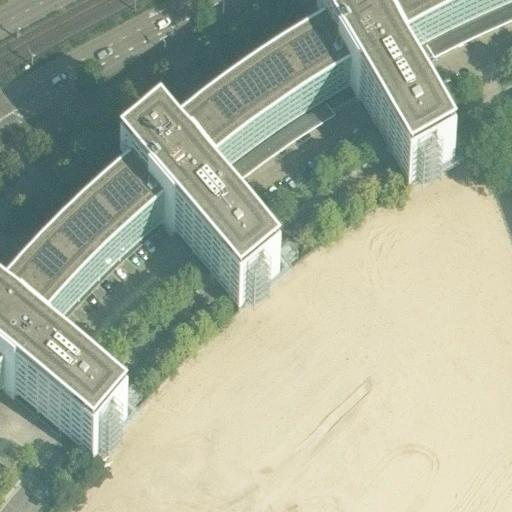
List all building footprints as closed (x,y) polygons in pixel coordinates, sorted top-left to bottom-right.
[(372,16),(371,16),(403,78),(405,77),(405,76),(430,63),(455,50),(481,37),(507,26),(511,23),(511,0),(400,0),(398,1),(396,2),(372,16)] [(315,30),(322,43),(331,35),(330,32),(330,30),(331,27),(332,26),(334,24),(336,24),(339,24),(342,25),(343,27),(352,22),(359,19),(364,18),(368,17),(360,4),(332,20),(315,30)] [(369,19),(368,17),(364,18),(359,19),(352,22),(343,27),(342,25),(339,24),(336,24),(334,24),(332,26),(331,27),(330,30),(330,32),(331,35),(322,43),(324,45),(322,45),(322,44),(321,45),(349,93),(355,105),(357,104),(386,154),(393,165),(408,192),(412,190),(449,169),(453,166),(438,139),(431,128),(432,128),(403,78),(371,16),(370,17),(370,18),(369,19)] [(276,139),(283,150),(303,137),(310,132),(330,119),(355,105),(349,93),(321,45),(320,46),(311,50),(303,55),(295,60),(293,61),(282,68),(270,76),(268,77),(256,85),(245,93),(243,94),(274,137),(276,139)] [(171,149),(206,192),(229,174),(251,157),(259,167),(260,166),(283,150),(276,139),(274,137),(243,94),(242,94),(231,102),(220,110),(218,112),(207,120),(196,129),(194,130),(183,139),(172,148),(171,149)] [(505,138),(503,139),(511,154),(511,129),(503,134),(505,138)] [(118,171),(128,183),(135,174),(134,172),(133,170),(133,168),(133,166),(134,165),(136,163),(137,162),(139,161),(141,161),(143,162),(144,163),(145,164),(153,158),(161,153),(166,151),(169,150),(158,138),(133,159),(118,171)] [(135,174),(128,183),(129,185),(128,186),(127,185),(163,228),(171,238),(173,237),(209,282),(210,281),(213,285),(236,313),(238,315),(242,312),(275,285),(278,282),(253,251),(250,248),(213,203),(215,202),(206,192),(171,149),(170,149),(171,150),(170,151),(169,150),(166,151),(161,153),(153,158),(145,164),(144,163),(143,162),(141,161),(139,161),(137,162),(136,163),(134,165),(133,166),(133,168),(133,170),(134,172),(135,174)] [(511,181),(511,180),(464,196),(484,253),(508,245),(504,232),(511,229),(511,181)] [(70,236),(59,247),(99,286),(119,266),(141,247),(163,228),(127,185),(115,195),(104,204),(92,215),(80,226),(70,236)] [(412,260),(483,337),(511,310),(511,295),(448,226),(412,260)] [(7,302),(0,310),(0,315),(40,350),(59,328),(79,307),(99,286),(59,247),(48,257),(39,267),(27,279),(16,291),(7,302)] [(0,391),(3,393),(13,402),(14,400),(49,430),(59,438),(92,466),(95,463),(123,430),(126,426),(93,398),(84,390),(48,360),(50,358),(40,350),(0,315),(0,391)]
